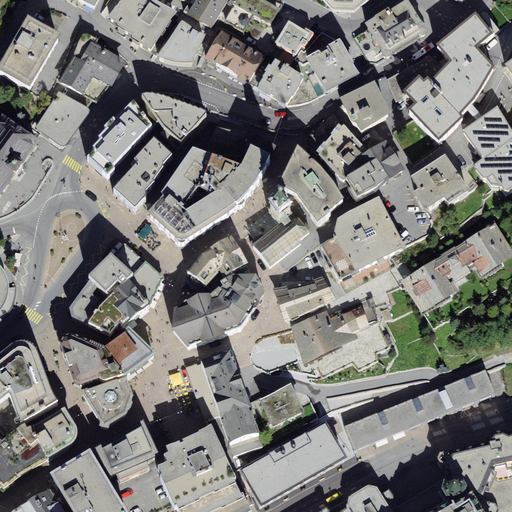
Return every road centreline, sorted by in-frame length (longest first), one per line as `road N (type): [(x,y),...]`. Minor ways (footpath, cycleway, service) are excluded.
road 1 (residential): [(236,344),(254,374),(324,391),(423,374),(444,379),(504,359)]
road 2 (tertiary): [(146,81),(295,120),(377,78)]
road 3 (secondary): [(511,412),(378,464),(292,511)]
road 4 (residential): [(0,47),(23,11),(50,3),(124,47),(146,81)]
road 5 (residential): [(232,228),(266,193),(288,146),(339,189),(351,210)]
road 6 (tertiary): [(65,199),(69,167),(90,131),(120,96),(146,81)]
road 7 (residential): [(20,325),(42,342),(90,438),(88,450)]
road 8 (residential): [(404,0),(346,25),(288,0)]
road 9 (residential): [(88,450),(131,426),(147,387),(169,368)]
